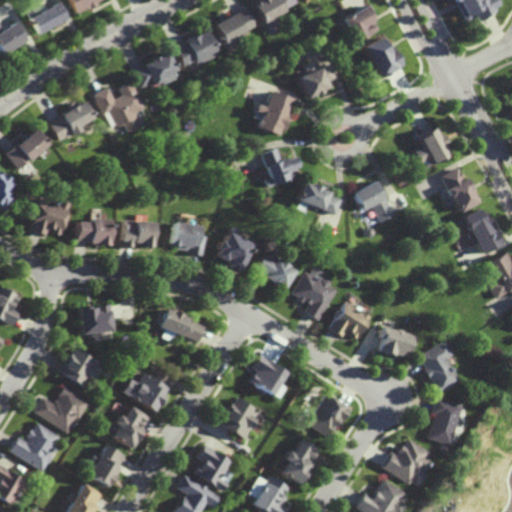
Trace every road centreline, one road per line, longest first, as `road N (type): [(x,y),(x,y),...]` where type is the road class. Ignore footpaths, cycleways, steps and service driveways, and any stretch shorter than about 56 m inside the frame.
road 1 (residential): [(0,247),(54,272),(208,289),(379,397),(379,416),(319,511)]
road 2 (residential): [(250,315),(125,511)]
road 3 (residential): [(0,105),(177,0)]
road 4 (residential): [(54,272),(35,350),(0,406)]
